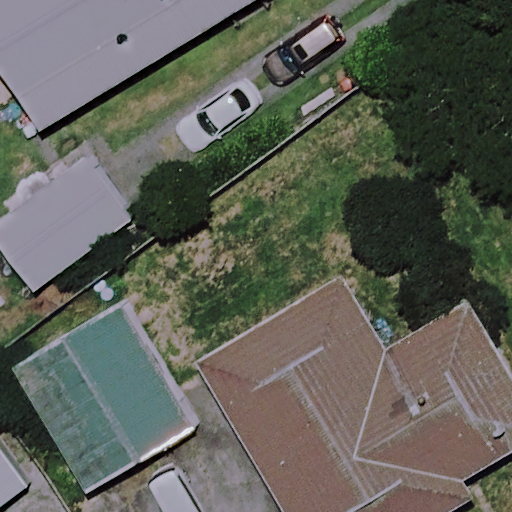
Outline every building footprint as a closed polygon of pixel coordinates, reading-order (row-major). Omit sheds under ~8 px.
[(0,0),(0,75),(34,133),(254,0),(0,0)] [(132,217),(86,156),(0,220),(0,248),(33,292),(132,217)] [(381,349),(340,280),(206,360),(296,511),(446,511),(472,497),(463,481),(511,451),(511,368),(469,297),(381,349)] [(191,427),(110,298),(7,363),(88,492),(191,427)] [(0,505),(27,488),(0,448),(0,505)]
